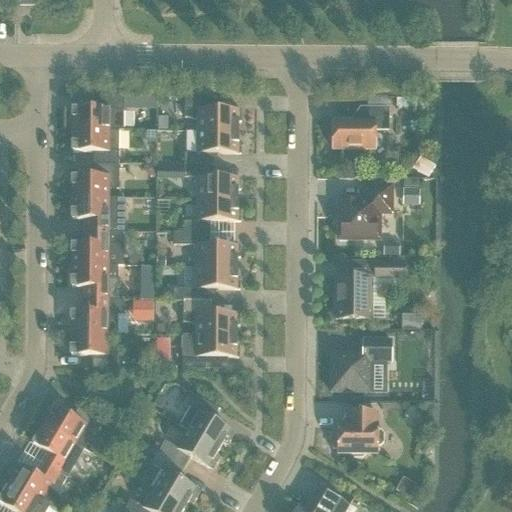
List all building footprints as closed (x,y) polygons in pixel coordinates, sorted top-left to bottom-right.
[(125,98),(114,98),(95,98),(95,110),(74,110),(74,131),(120,132),(120,133),(124,133),(125,111),(125,98)] [(157,99),(147,99),(147,111),(157,111),(157,99)] [(212,111),(212,99),(185,99),(185,119),(198,122),(198,133),(239,134),(239,123),(242,123),(242,111),(212,111)] [(334,122),(334,150),(375,151),(375,148),(379,148),(382,147),(382,137),(380,135),(375,135),(376,131),(389,132),(389,110),(361,109),(361,123),(334,122)] [(157,131),(167,131),(167,118),(157,118),(157,131)] [(119,166),(120,133),(120,132),(74,131),(73,153),(95,154),(94,166),(119,166)] [(144,132),(144,138),(149,143),(155,143),(155,140),(155,132),(144,132)] [(239,144),(239,134),(198,133),(197,155),(185,155),(185,167),(211,167),(211,156),(242,156),(242,144),(239,144)] [(437,167),(422,158),(415,170),(429,179),(437,167)] [(119,191),(119,166),(94,166),(94,178),(73,178),(73,200),(109,200),(109,191),(119,191)] [(154,166),(143,166),(143,170),(150,178),(154,178),(154,166)] [(211,179),(211,167),(185,167),(185,179),(197,180),(197,201),(239,202),(239,191),(241,191),(241,179),(211,179)] [(391,214),(391,190),(367,190),(367,202),(341,201),(341,208),(337,208),(336,221),(340,221),(340,242),(354,242),(354,240),(366,240),(367,242),(381,242),(381,228),(379,228),(379,214),(391,214)] [(419,190),(404,190),(404,206),(419,206),(419,190)] [(93,222),(93,234),(124,234),(124,200),(109,200),(73,200),(73,221),(93,222)] [(239,212),(239,202),(197,201),(197,223),(184,223),(184,235),(211,235),(211,223),(241,224),(241,212),(239,212)] [(124,234),(93,234),(93,246),(72,245),(72,267),(118,268),(125,268),(125,246),(124,246),(124,234)] [(211,247),(211,235),(184,235),(174,235),(174,247),(184,247),(197,247),(196,269),(238,269),(238,259),(241,259),(241,247),(211,247)] [(156,268),(165,268),(165,259),(156,259),(156,268)] [(405,280),(405,266),(376,266),(376,280),(405,280)] [(118,302),(118,268),(72,267),(72,289),(93,290),(93,301),(118,302)] [(154,302),(154,268),(142,268),(142,302),(154,302)] [(238,280),(238,269),(196,269),(196,291),(174,291),(174,303),(184,303),(210,303),(210,291),(240,292),(241,280),(238,280)] [(372,321),(372,279),(336,279),(336,321),(372,321)] [(93,314),(72,314),(72,335),(108,336),(118,336),(129,336),(129,317),(125,317),(125,302),(118,302),(93,301),(93,314)] [(134,303),(134,317),(154,317),(154,304),(134,303)] [(210,315),(210,303),(184,303),(184,325),(196,326),(196,336),(196,337),(238,337),(238,327),(240,327),(240,315),(210,315)] [(157,325),(157,333),(165,333),(165,325),(157,325)] [(108,347),(108,336),(72,335),(72,357),(93,358),(93,370),(118,370),(119,347),(108,347)] [(237,348),(238,337),(196,337),(196,336),(183,336),(183,351),(183,371),(209,371),(210,359),(240,360),(240,348),(237,348)] [(392,364),(392,342),(364,342),(364,355),(332,355),(332,393),(366,394),(366,378),(370,378),(370,364),(392,364)] [(171,356),(157,356),(157,364),(171,365),(171,356)] [(189,433),(220,451),(224,444),(228,447),(235,435),(231,433),(231,432),(211,420),(218,409),(194,395),(187,406),(191,408),(180,427),(189,433)] [(157,402),(155,406),(161,410),(166,402),(159,398),(157,402)] [(102,421),(80,409),(74,419),(56,408),(45,427),(76,446),(85,451),(90,441),(102,421)] [(333,436),(333,451),(339,451),(339,453),(352,453),(352,456),(354,459),(363,459),(365,456),(365,454),(378,454),(378,450),(381,450),(384,447),(384,436),(381,434),(378,434),(378,427),(377,427),(377,414),(348,414),(348,427),(339,427),(339,436),(333,436)] [(70,455),(76,446),(45,427),(34,446),(52,457),(46,467),(67,480),(79,460),(70,455)] [(216,457),(220,451),(189,433),(178,451),(166,443),(163,448),(159,454),(183,469),(189,458),(209,470),(209,469),(213,471),(220,460),(216,457)] [(153,451),(159,454),(163,448),(157,445),(153,451)] [(177,479),(183,469),(159,454),(153,466),(165,473),(155,491),(186,510),(189,503),(194,506),(200,494),(196,492),(197,491),(177,479)] [(67,480),(46,467),(40,477),(21,467),(10,486),(49,508),(55,511),(64,499),(58,496),(67,480)] [(403,479),(396,491),(411,499),(417,487),(403,479)] [(10,486),(0,503),(0,505),(11,511),(55,511),(49,508),(10,486)] [(184,511),(186,510),(155,491),(144,509),(132,502),(125,511),(184,511)] [(354,511),(319,491),(307,511),(304,511),(300,509),(297,511),(354,511)]
